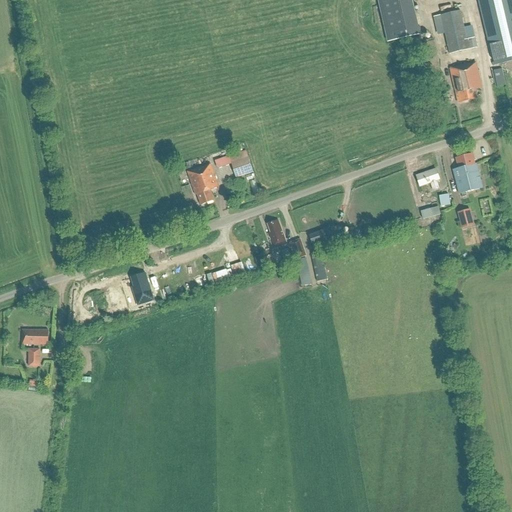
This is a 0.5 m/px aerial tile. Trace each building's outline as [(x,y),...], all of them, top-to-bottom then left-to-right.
[(378,0),(388,42),(420,35),(412,0),(378,0)] [(511,0),(479,0),(495,65),(511,61),(511,0)] [(435,17),(439,36),(445,34),(449,55),(477,49),(474,38),(466,40),(460,12),(435,17)] [(414,47),(412,48),(421,82),(442,77),(433,41),(422,44),(420,38),(412,40),(414,47)] [(450,70),(455,88),(458,103),(476,98),(474,90),(481,88),(475,64),(450,70)] [(502,69),(492,71),(494,79),(503,77),(502,69)] [(236,178),(252,173),(245,151),(228,157),(236,178)] [(457,158),(459,168),(453,170),(459,194),(483,188),(477,164),(474,165),(471,154),(457,158)] [(211,165),(188,173),(196,196),(198,196),(201,205),(214,201),(211,190),(219,188),(211,165)] [(436,171),(417,178),(420,186),(430,183),(433,191),(440,189),(437,180),(439,179),(436,171)] [(426,191),(429,198),(435,196),(432,189),(426,191)] [(448,195),(439,196),(441,207),(450,206),(448,195)] [(474,225),(470,209),(458,213),(462,229),(474,225)] [(278,221),(267,224),(270,233),(268,234),(273,249),(287,244),(278,221)] [(335,242),(330,229),(309,236),(314,250),(335,242)] [(235,232),(226,240),(230,244),(239,236),(235,232)] [(291,244),(295,257),(304,255),(300,241),(291,244)] [(330,251),(321,253),(328,278),(337,276),(330,251)] [(327,280),(320,252),(311,254),(318,282),(327,280)] [(276,267),(272,255),(263,258),(268,270),(276,267)] [(154,300),(145,273),(131,278),(134,287),(132,288),(137,305),(154,300)] [(23,331),(23,345),(48,345),(49,331),(23,331)] [(40,350),(29,349),(29,367),(40,367),(40,350)]
